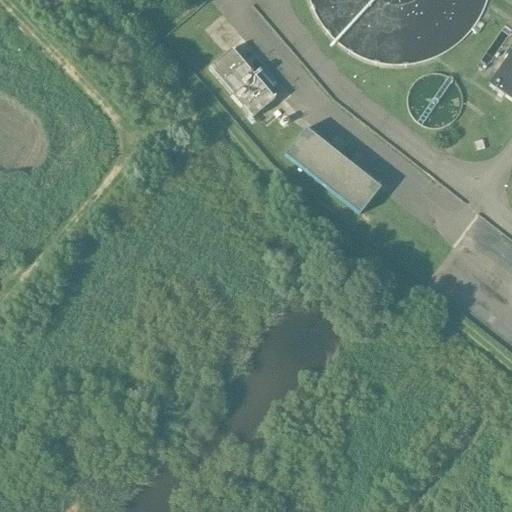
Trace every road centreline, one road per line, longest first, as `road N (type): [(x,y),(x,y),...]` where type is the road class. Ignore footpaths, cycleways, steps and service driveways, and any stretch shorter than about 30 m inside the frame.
road 1 (track): [(213,111),(252,159),(511,365)]
road 2 (track): [(118,0),(213,111)]
